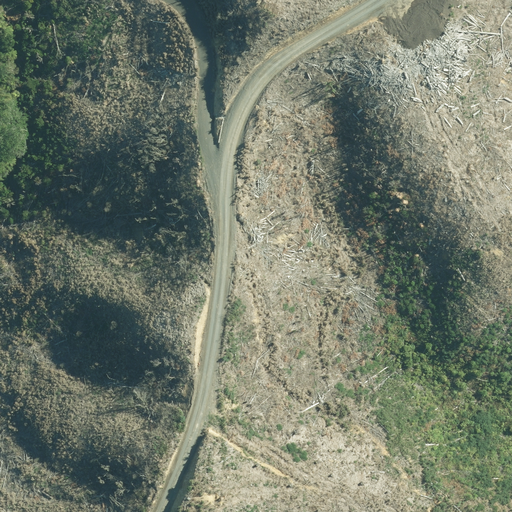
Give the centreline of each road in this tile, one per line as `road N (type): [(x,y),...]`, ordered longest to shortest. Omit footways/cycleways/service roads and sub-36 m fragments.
road 1 (track): [(102,511),(109,487),(174,426),(210,224),(255,102)]
road 2 (track): [(154,0),(202,29),(255,102),(339,0)]
